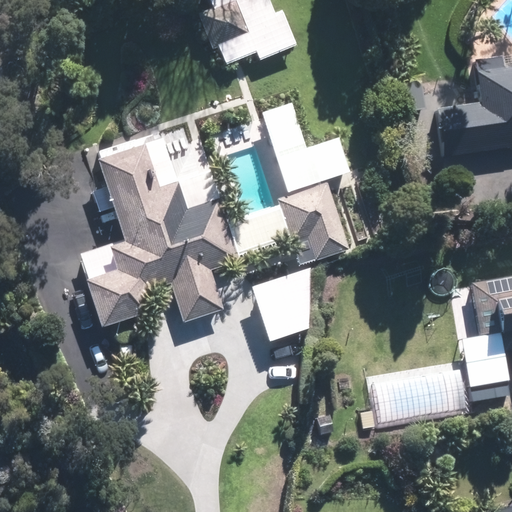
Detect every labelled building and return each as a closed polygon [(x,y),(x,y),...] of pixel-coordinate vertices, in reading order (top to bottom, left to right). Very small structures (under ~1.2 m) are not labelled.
[(239,0),(235,0),(194,15),(207,51),(252,35),(239,0)] [(497,63),(496,55),(468,59),(473,101),(431,107),(437,156),(508,147),(507,140),(511,139),(511,64),(498,67),(497,63)] [(153,187),(139,142),(87,159),(115,242),(100,246),(107,270),(76,279),(90,327),(139,312),(143,290),(165,283),(179,322),(218,309),(205,270),(234,260),(213,198),(182,208),(173,181),(153,187)] [(313,264),(344,253),(321,183),(273,199),(286,240),(303,235),(313,264)] [(511,273),(465,282),(475,334),(493,330),(497,351),(511,349),(511,352),(511,273)] [(447,439),(422,439),(421,466),(447,467),(447,439)]
